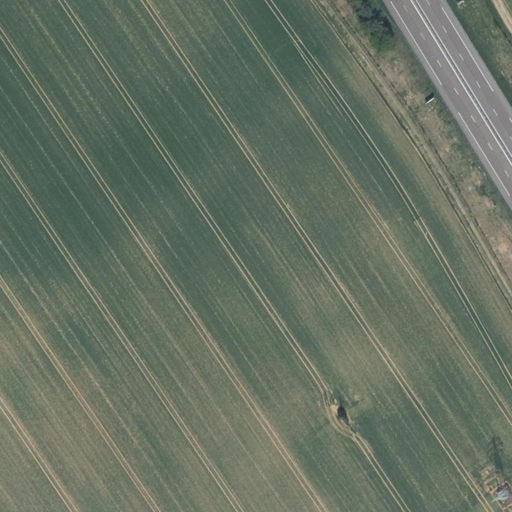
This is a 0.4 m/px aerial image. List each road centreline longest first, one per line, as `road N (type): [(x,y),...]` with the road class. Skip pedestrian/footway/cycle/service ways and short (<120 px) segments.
road 1 (track): [(323,0),(406,118),(511,296)]
road 2 (motorway): [(405,0),(511,175)]
road 3 (motorway): [(511,132),(433,0)]
